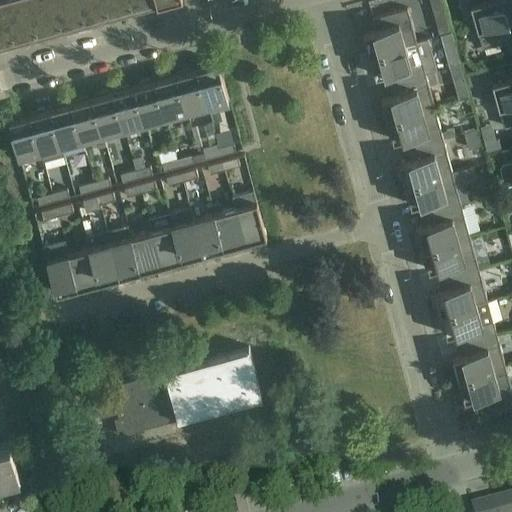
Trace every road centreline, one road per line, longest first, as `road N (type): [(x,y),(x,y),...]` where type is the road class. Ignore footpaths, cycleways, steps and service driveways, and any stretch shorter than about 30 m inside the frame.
road 1 (residential): [(58,316),(384,226)]
road 2 (residential): [(0,83),(307,0)]
road 3 (residential): [(451,471),(384,226)]
road 4 (residential): [(384,226),(320,0)]
road 5 (residential): [(326,506),(451,471)]
